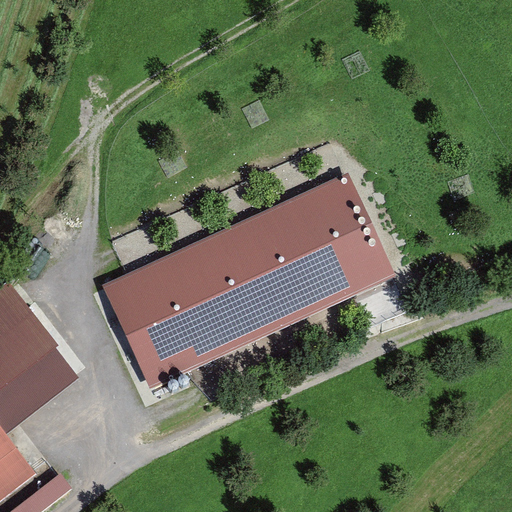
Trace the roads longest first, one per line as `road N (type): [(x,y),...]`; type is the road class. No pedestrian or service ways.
road 1 (track): [(315,0),(142,101),(92,151),(85,502)]
road 2 (track): [(72,511),(119,477),(511,302)]
